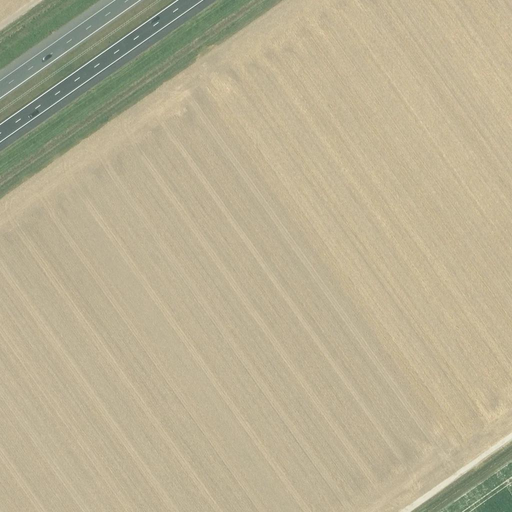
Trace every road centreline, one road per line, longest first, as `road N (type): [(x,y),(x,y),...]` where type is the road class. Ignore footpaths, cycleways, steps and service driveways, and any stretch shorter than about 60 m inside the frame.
road 1 (motorway): [(0,133),(190,0)]
road 2 (motorway): [(127,0),(0,89)]
road 3 (track): [(511,435),(404,511)]
